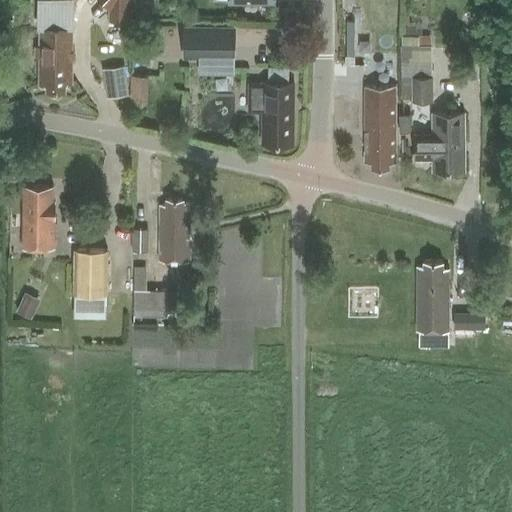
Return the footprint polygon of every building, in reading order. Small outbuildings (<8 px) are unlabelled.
[(131,20),(130,0),(103,0),(110,7),(110,20),(131,20)] [(39,13),(39,30),(39,86),(47,86),(47,91),(64,91),(64,85),(70,85),(71,13),(39,13)] [(233,27),(186,27),(185,56),(233,57),(233,27)] [(152,53),(153,32),(135,32),(135,53),(152,53)] [(431,36),(402,36),(402,97),(412,97),(412,101),(431,101),(431,36)] [(287,83),(287,67),(267,66),(267,83),(262,83),(249,83),(249,111),(262,111),(261,139),(267,139),(267,144),(287,144),(287,138),(293,138),(293,83),(287,83)] [(150,101),(149,73),(132,74),(133,101),(150,101)] [(108,98),(128,95),(127,83),(106,85),(108,98)] [(364,136),(364,163),(371,163),(371,169),(389,169),(389,164),(395,164),(395,86),(364,86),(364,136)] [(431,135),(414,135),(414,159),(431,159),(431,171),(464,171),(463,112),(431,112),(431,135)] [(400,135),(410,135),(409,114),(399,114),(400,135)] [(53,250),(53,206),(51,204),(51,188),(22,188),(22,249),(53,250)] [(159,263),(190,263),(190,204),(183,204),(183,200),(166,200),(166,207),(159,207),(159,263)] [(150,228),(134,228),(134,250),(150,250),(150,228)] [(106,313),(107,248),(73,247),(72,313),(106,313)] [(418,266),(417,345),(446,345),(447,268),(442,268),(442,260),(423,260),(423,266),(418,266)] [(134,289),(134,316),(168,316),(168,308),(177,308),(177,288),(150,289),(134,289)] [(26,292),(17,310),(32,318),(41,299),(26,292)] [(454,312),(454,329),(484,329),(485,312),(454,312)] [(417,361),(417,405),(441,405),(441,361),(417,361)]
